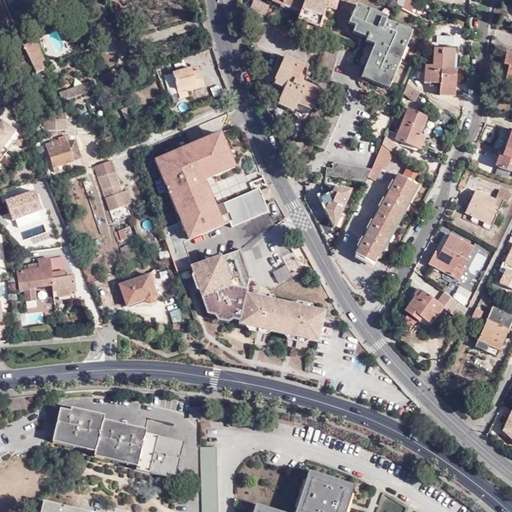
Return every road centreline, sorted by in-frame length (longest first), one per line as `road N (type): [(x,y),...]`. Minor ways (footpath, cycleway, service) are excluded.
road 1 (primary): [(508,511),(400,433),(303,396),(145,369),(0,379)]
road 2 (tertiary): [(364,327),(268,157),(215,0)]
road 3 (residential): [(364,327),(400,281),(471,136),(484,0)]
road 4 (tertiary): [(478,443),(364,327)]
